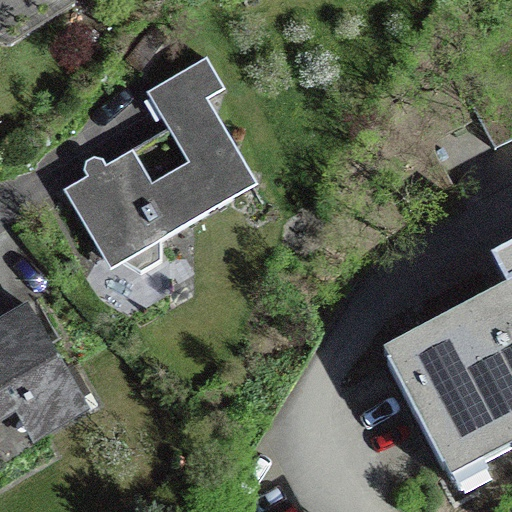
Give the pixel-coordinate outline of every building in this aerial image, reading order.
[(0,0),(0,44),(12,48),(78,5),(77,0),(0,0)] [(131,155),(62,195),(100,261),(110,255),(116,265),(137,278),(158,266),(158,244),(253,189),(203,103),(220,93),(203,64),(145,97),(186,167),(150,188),(131,155)] [(511,78),(465,103),(492,154),(511,143),(511,78)] [(511,305),(388,370),(442,472),(511,434),(511,256),(492,267),(511,305)] [(25,309),(0,323),(0,419),(21,407),(40,439),(85,413),(25,309)]
